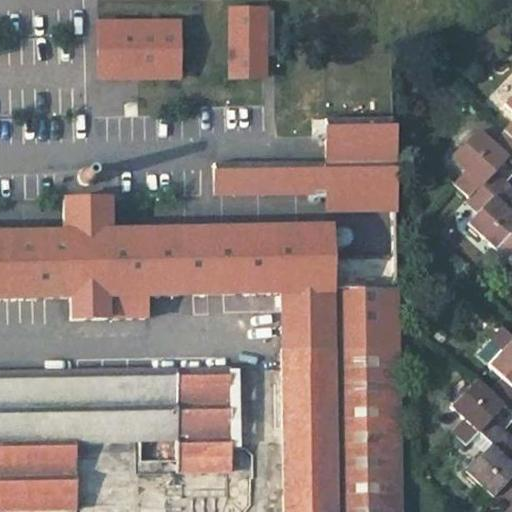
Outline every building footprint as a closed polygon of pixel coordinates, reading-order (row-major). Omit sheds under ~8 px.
[(263,78),(262,10),(230,10),(229,78),(263,78)] [(176,79),(176,24),(98,24),(98,78),(176,79)] [(511,95),(503,105),(511,113),(511,121),(504,130),(511,138),(511,95)] [(501,134),(487,121),(477,132),(491,144),(501,134)] [(511,138),(504,130),(501,134),(491,144),(477,132),(462,148),(460,146),(453,155),(454,156),(452,159),(465,171),(453,185),(467,198),(479,185),(492,171),(493,170),(489,167),(493,162),(497,165),(505,157),(511,163),(511,138)] [(223,195),(325,193),(326,214),(393,212),(392,132),(324,133),(325,160),(223,162),(223,195)] [(493,170),(497,165),(493,162),(489,167),(493,170)] [(83,188),(87,188),(91,186),(94,183),(95,179),(95,175),(93,171),(89,169),(84,169),(80,170),(77,173),(76,177),(76,182),(79,185),(83,188)] [(506,210),(511,203),(511,189),(492,171),(479,185),(492,197),(466,224),(469,227),(468,229),(476,236),(478,234),(494,249),(507,235),(511,230),(511,215),(508,219),(503,214),(506,210)] [(116,206),(61,207),(62,239),(0,240),(0,300),(69,299),(70,321),(145,320),(144,297),(280,294),(280,312),(395,310),(395,291),(337,292),(336,233),(117,237),(116,206)] [(508,219),(511,215),(506,210),(503,214),(508,219)] [(511,239),(507,235),(494,249),(511,265),(511,239)] [(396,349),(395,310),(280,312),(281,351),(396,349)] [(511,339),(487,366),(490,369),(489,371),(497,378),(499,377),(501,379),(511,388),(511,339)] [(398,511),(396,349),(281,351),(283,511),(398,511)] [(227,371),(227,370),(0,373),(0,510),(70,509),(74,509),(73,443),(139,442),(139,464),(175,463),(176,474),(229,473),(228,448),(227,371)] [(238,448),(236,371),(227,371),(228,448),(238,448)] [(511,414),(511,388),(501,379),(488,393),(475,380),(460,396),(458,394),(450,403),(452,405),(449,407),(462,420),(450,432),(464,446),(470,440),(477,432),(489,419),(490,418),(486,415),(491,410),(495,413),(502,405),(511,414)] [(490,418),(495,413),(491,410),(486,415),(490,418)] [(504,458),(511,448),(511,439),(489,419),(477,432),(490,445),(483,452),(464,472),(467,475),(465,477),(474,484),(476,482),(492,498),(492,497),(511,475),(511,464),(509,463),(506,466),(501,462),(505,458),(504,458)] [(483,452),(490,445),(477,432),(470,440),(483,452)] [(506,466),(509,463),(505,458),(501,462),(506,466)] [(511,511),(511,475),(492,497),(507,510),(504,511),(511,511)]
